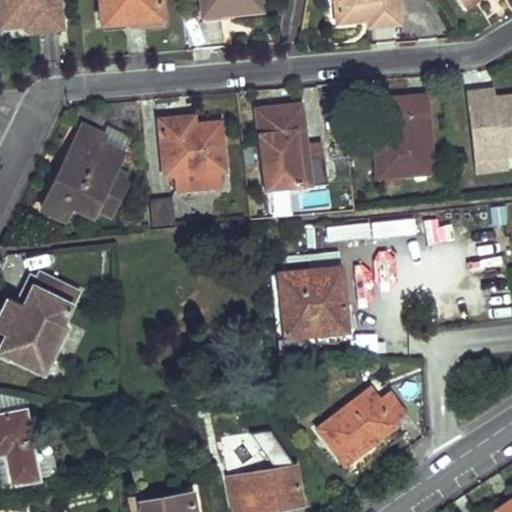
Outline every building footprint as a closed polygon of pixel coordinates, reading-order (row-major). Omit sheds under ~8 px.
[(57,0),(0,0),(0,25),(1,33),(60,27),(57,0)] [(100,0),(102,23),(162,17),(160,0),(100,0)] [(200,0),(202,15),(261,8),(259,0),(200,0)] [(332,0),(334,18),(364,16),(366,24),(396,21),(394,0),(332,0)] [(495,89),(468,91),(475,171),(507,167),(506,156),(511,154),(511,96),(497,97),(495,89)] [(426,96),(384,100),(386,133),(373,135),(376,177),(432,172),(426,96)] [(298,106),(257,110),(266,187),(326,181),(324,157),(307,157),(298,106)] [(192,117),(159,120),(165,176),(173,175),(174,188),(220,184),(219,171),(224,171),(218,124),(193,125),(192,117)] [(118,152),(127,134),(107,124),(99,137),(102,139),(100,144),(118,152)] [(99,137),(82,129),(40,210),(61,221),(69,206),(90,216),(95,207),(109,213),(124,182),(109,174),(114,163),(118,152),(100,144),(102,139),(99,137)] [(343,155),(328,156),(330,181),(345,179),(343,155)] [(129,170),(114,163),(109,174),(124,182),(129,170)] [(171,197),(151,200),(153,223),(173,221),(171,197)] [(424,248),(439,246),(437,234),(463,231),(461,212),(420,217),(424,248)] [(411,250),(413,214),(398,213),(396,249),(411,250)] [(297,256),(276,257),(277,267),(298,265),(297,256)] [(339,268),(277,274),(284,335),(344,329),(339,268)] [(78,290),(39,272),(23,304),(8,297),(0,311),(0,330),(5,333),(0,343),(0,351),(42,371),(66,325),(61,323),(78,290)] [(379,397),(371,387),(318,428),(343,462),(397,423),(397,419),(406,413),(389,390),(379,397)] [(23,409),(0,413),(0,453),(3,453),(9,481),(35,476),(23,409)] [(294,465),(229,476),(235,511),(244,511),(301,502),(294,465)] [(192,511),(188,493),(138,502),(140,511),(192,511)]
